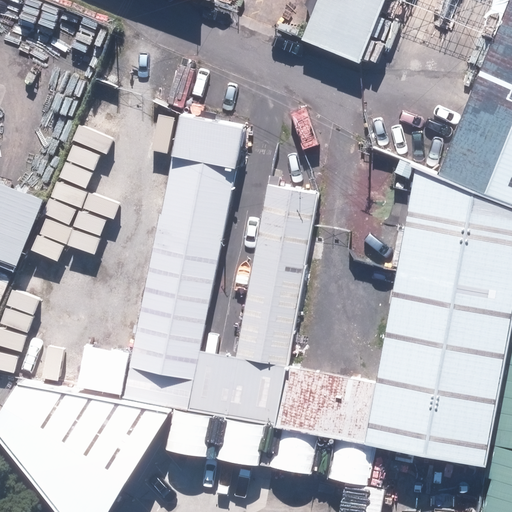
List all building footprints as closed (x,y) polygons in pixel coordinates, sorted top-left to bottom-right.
[(385,0),(320,0),(303,45),(359,67),(385,0)] [(511,0),(506,0),(434,169),(511,201),(511,0)] [(249,133),(188,119),(124,396),(276,431),(291,365),(329,203),(270,189),(231,360),(198,352),(249,133)] [(370,446),(491,465),(511,341),(511,201),(434,169),(420,163),(381,386),(370,446)] [(291,365),(276,431),(370,446),(381,386),(291,365)] [(3,416),(62,511),(113,511),(177,412),(32,382),(3,416)]
